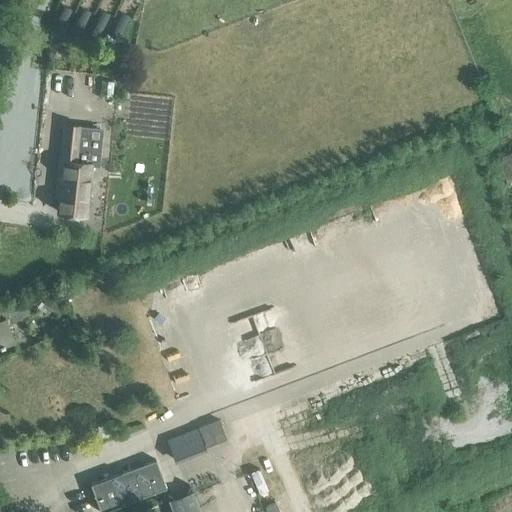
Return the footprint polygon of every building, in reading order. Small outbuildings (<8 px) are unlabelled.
[(84,214),(89,163),(99,164),(103,129),(64,125),(56,195),(60,196),(58,212),(84,214)] [(511,182),(511,150),(500,156),(511,182)] [(0,310),(0,311),(2,317),(0,317),(0,345),(3,344),(2,343),(13,339),(6,323),(18,318),(18,317),(27,313),(22,302),(0,310)] [(205,445),(215,441),(225,437),(218,418),(198,426),(205,445)] [(197,427),(167,439),(174,458),(204,446),(197,427)] [(161,457),(96,483),(107,511),(172,485),(161,457)] [(168,498),(173,511),(199,511),(191,489),(168,498)] [(167,511),(164,502),(138,511),(167,511)]
